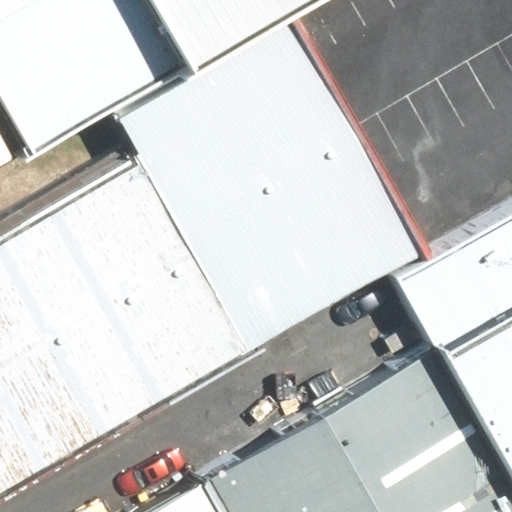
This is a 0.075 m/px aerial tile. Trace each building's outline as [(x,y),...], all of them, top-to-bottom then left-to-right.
[(0,0),(0,127),(18,160),(306,0),(0,0)] [(110,162),(0,222),(0,478),(398,258),(269,27),(90,126),(110,162)] [(391,352),(402,369),(481,511),(511,511),(511,205),(358,291),(391,352)] [(481,511),(391,352),(166,473),(187,511),(481,511)] [(187,511),(166,473),(93,511),(187,511)]
